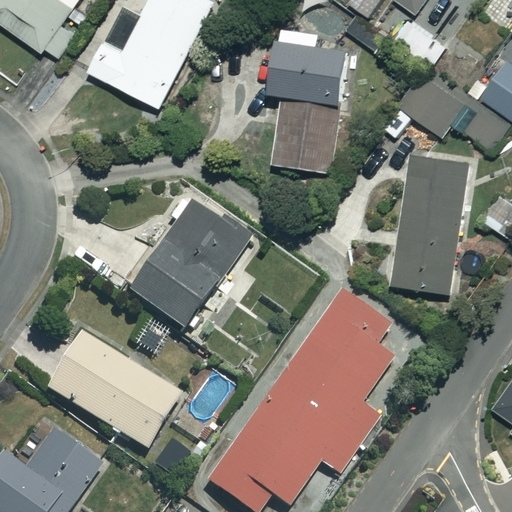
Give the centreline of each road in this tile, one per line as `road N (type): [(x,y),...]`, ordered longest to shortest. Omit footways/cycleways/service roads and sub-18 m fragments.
road 1 (residential): [(368,511),(511,308)]
road 2 (residential): [(0,294),(35,232),(27,175),(0,136)]
